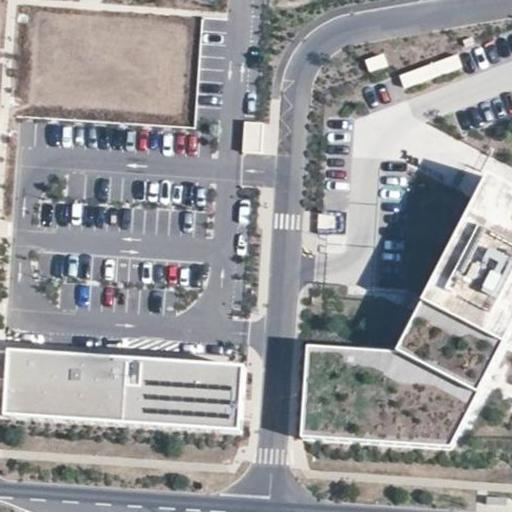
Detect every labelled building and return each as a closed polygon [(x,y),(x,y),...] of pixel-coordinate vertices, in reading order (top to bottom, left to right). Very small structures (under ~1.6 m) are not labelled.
[(385,56),(366,62),(370,72),(388,66),(385,56)] [(459,58),(401,77),(404,87),(462,68),(459,58)] [(264,126),(246,125),(245,153),(264,154),(264,126)] [(511,325),(511,182),(487,170),(394,356),(309,351),(303,435),(453,445),(511,325)] [(0,421),(244,437),(249,367),(64,355),(0,350),(0,421)] [(508,498),(489,496),(488,503),(507,505),(508,498)]
